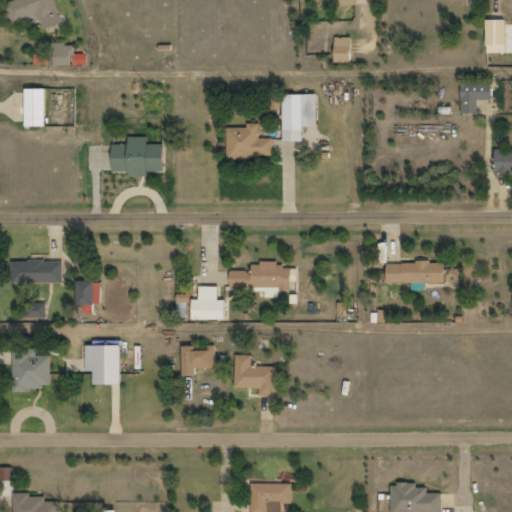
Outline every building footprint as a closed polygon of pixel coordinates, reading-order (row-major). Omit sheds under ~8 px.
[(64,25),(54,0),(19,0),(5,5),(13,25),(39,15),(45,31),(64,25)] [(355,8),(355,0),(335,0),(335,8),(355,8)] [(506,21),(487,21),(487,54),(506,54),(506,21)] [(335,39),(335,64),(352,64),(352,39),(335,39)] [(55,67),(72,67),(72,57),(75,57),(75,44),(50,44),(50,58),(55,58),(55,67)] [(462,116),(479,116),(479,102),(492,102),(492,85),(462,85),(462,116)] [(28,90),(27,127),(46,127),(47,90),(28,90)] [(284,143),(304,143),(304,128),(318,128),(318,96),(283,96),(284,143)] [(228,161),(273,160),(272,140),(260,141),(260,128),(227,129),(228,161)] [(113,145),(113,175),(163,175),(164,146),(148,146),(148,138),(129,138),(129,146),(113,145)] [(495,175),(511,175),(511,152),(495,152),(495,175)] [(64,262),(13,262),(13,285),(64,285),(64,262)] [(445,264),(388,263),(388,284),(445,285),(445,264)] [(253,272),(231,272),(231,290),(292,290),(292,265),(253,265),(253,272)] [(97,283),(78,283),(78,307),(97,307),(97,283)] [(178,318),(189,318),(190,295),(178,295),(178,318)] [(201,321),(225,321),(225,301),(201,301),(201,321)] [(27,319),(46,319),(46,306),(27,306),(27,319)] [(86,344),(86,373),(95,373),(95,386),(122,386),(122,344),(86,344)] [(216,347),(183,347),(183,378),(196,378),(196,370),(216,370),(216,347)] [(13,393),(51,393),(51,358),(39,358),(39,352),(14,351),(13,393)] [(236,357),(235,390),(260,390),(259,398),(276,399),(277,368),(253,368),(253,357),(236,357)] [(13,468),(1,469),(2,481),(14,480),(13,468)] [(292,485),(252,485),(252,511),(283,511),(292,511),(292,485)] [(391,511),(442,511),(442,488),(391,488),(391,511)] [(60,511),(60,499),(15,499),(15,511),(60,511)]
